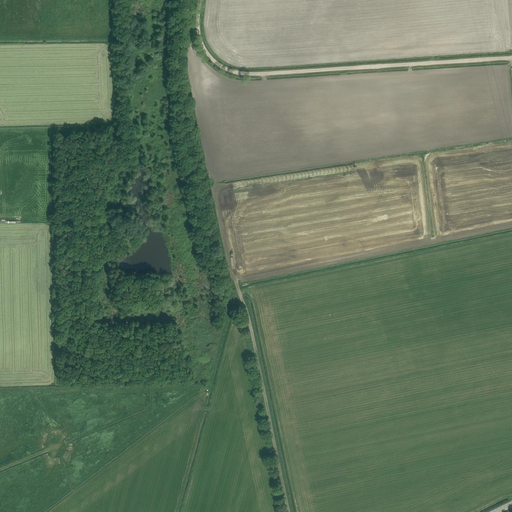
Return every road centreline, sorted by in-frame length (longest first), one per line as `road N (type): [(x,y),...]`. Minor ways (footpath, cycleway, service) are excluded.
road 1 (track): [(511,59),(232,73),(201,41),(201,0)]
road 2 (track): [(185,0),(181,73),(228,287),(241,297)]
road 3 (track): [(288,511),(241,297)]
